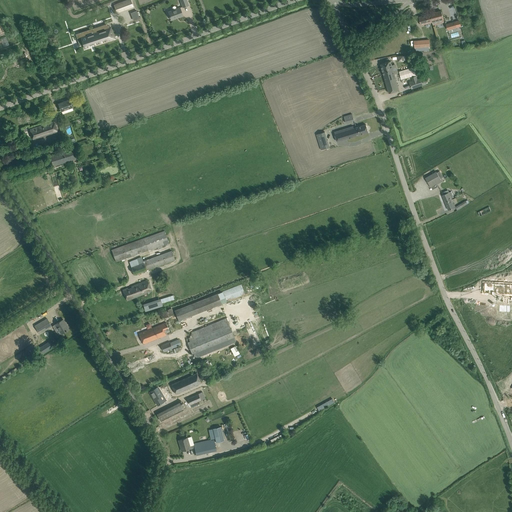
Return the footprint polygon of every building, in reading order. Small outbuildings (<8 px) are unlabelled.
[(130,0),(128,0),(115,5),(118,12),(133,6),(130,0)] [(180,8),(168,12),(171,20),(172,20),(171,19),(178,17),(183,16),(180,8)] [(441,11),(430,14),(432,22),(443,19),(441,11)] [(421,25),(432,22),(430,14),(419,17),(421,25)] [(459,21),(446,24),(448,30),(461,26),(459,21)] [(81,37),(77,38),(79,45),(83,44),(85,48),(90,47),(89,45),(112,37),(109,25),(105,27),(104,26),(95,29),(95,30),(93,31),(94,34),(81,38),(81,37)] [(381,64),(389,93),(399,90),(391,61),(381,64)] [(423,85),(421,78),(417,79),(417,80),(418,81),(413,82),(413,81),(409,82),(411,89),(423,85)] [(61,111),(72,107),(70,100),(58,104),(61,111)] [(57,132),(54,121),(29,129),(33,140),(57,132)] [(334,132),(337,142),(368,132),(366,124),(354,128),(353,126),(334,132)] [(321,150),(330,147),(325,132),(316,134),(321,150)] [(76,159),(73,149),(50,156),(53,166),(76,159)] [(436,172),(425,178),(431,187),(442,181),(440,179),(439,177),(437,174),(437,172),(436,172)] [(448,201),(452,199),(452,198),(454,197),(451,191),(449,192),(448,190),(442,193),(443,195),(442,195),(445,202),(448,201)] [(448,210),(455,207),(452,199),(448,201),(445,202),(448,210)] [(479,212),(481,216),(492,210),(490,206),(479,212)] [(462,219),(452,229),(454,232),(452,234),(457,238),(463,231),(462,230),(467,224),(462,219)] [(164,231),(112,250),(116,262),(121,260),(122,261),(125,260),(125,259),(157,247),(162,246),(169,243),(164,231)] [(143,263),(130,267),(133,276),(175,261),(171,250),(142,261),(143,263)] [(148,280),(122,290),(127,301),(152,291),(148,280)] [(511,284),(484,283),(484,293),(488,293),(489,291),(496,291),(496,293),(511,294),(511,284)] [(240,284),(222,291),(224,296),(226,302),(244,295),(240,284)] [(178,320),(221,304),(217,293),(174,310),(178,320)] [(162,303),(174,300),(173,295),(161,299),(162,303)] [(162,312),(164,318),(174,314),(171,308),(162,312)] [(235,341),(234,337),(225,317),(190,332),(192,337),(186,339),(193,358),(235,341)] [(47,319),(35,326),(39,334),(52,327),(47,319)] [(61,333),(69,329),(67,325),(65,326),(62,320),(56,324),(61,333)] [(168,327),(165,322),(139,334),(143,344),(166,334),(163,329),(168,327)] [(161,345),(164,351),(164,352),(181,345),(178,339),(177,340),(170,343),(170,341),(161,345)] [(42,353),(53,347),(49,342),(39,348),(42,353)] [(142,359),(143,365),(155,362),(154,356),(142,359)] [(195,373),(171,384),(176,394),(199,384),(195,373)] [(158,406),(163,402),(166,400),(162,395),(161,396),(156,388),(149,392),(158,406)] [(190,405),(204,399),(202,393),(187,400),(190,405)] [(117,408),(125,405),(123,400),(115,404),(114,403),(107,406),(109,410),(116,407),(117,408)] [(157,414),(160,421),(184,408),(181,402),(157,414)] [(216,442),(224,440),(221,427),(213,428),(216,442)] [(190,448),(191,449),(195,448),(191,437),(187,438),(179,440),(182,451),(190,448)] [(214,441),(194,445),(196,455),(216,451),(214,441)]
